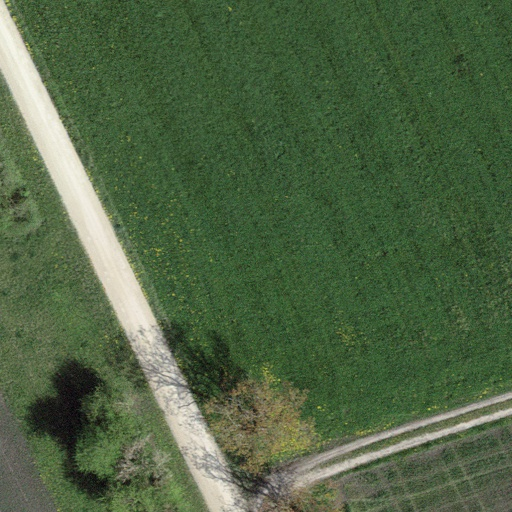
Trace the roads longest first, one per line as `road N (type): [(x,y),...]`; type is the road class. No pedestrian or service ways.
road 1 (unclassified): [(0,53),(225,511)]
road 2 (track): [(258,511),(292,477),(511,406)]
